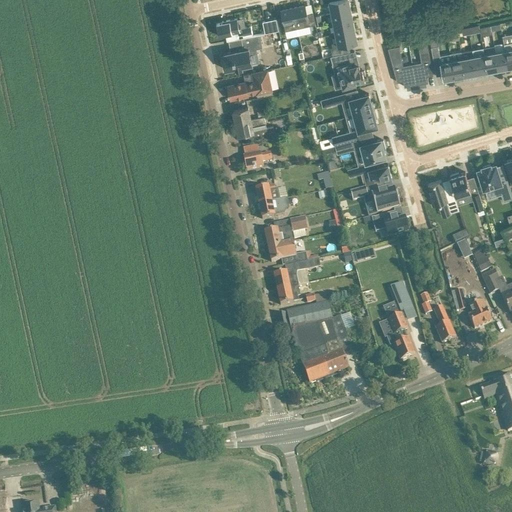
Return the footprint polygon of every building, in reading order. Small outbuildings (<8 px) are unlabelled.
[(328,0),(329,0),(332,12),(350,8),(348,0),(320,0),(321,2),(328,0)] [(305,4),(293,7),(298,27),(316,23),(313,12),(307,13),(305,4)] [(298,27),(293,7),(281,9),(285,30),(298,27)] [(334,22),(353,19),(351,8),(332,12),(334,22)] [(229,40),(241,37),(253,35),(251,26),(251,25),(239,28),(238,28),(236,18),(226,20),(226,21),(223,22),(223,20),(222,21),(222,22),(216,23),(218,33),(219,36),(225,34),(227,40),(229,40)] [(277,18),(263,21),(265,33),(279,30),(277,18)] [(334,22),(336,33),(355,29),(353,19),(334,22)] [(469,34),(478,32),(476,25),(468,27),(469,34)] [(480,27),(480,31),(481,36),(489,34),(488,25),(480,27)] [(355,29),(336,33),(338,45),(357,41),(355,29)] [(450,41),(459,39),(457,32),(449,33),(450,41)] [(262,47),(260,34),(253,35),(241,37),(243,46),(245,45),(245,48),(223,53),(224,60),(223,61),(224,68),(226,67),(226,69),(236,67),(236,69),(243,68),(242,66),(252,64),(249,49),(262,47)] [(421,61),(412,63),(416,84),(417,84),(417,83),(423,82),(428,81),(427,75),(433,74),(427,40),(418,41),(421,61)] [(431,45),(434,60),(441,59),(438,44),(431,45)] [(400,45),(388,47),(397,81),(403,80),(404,86),(409,85),(415,84),(416,84),(412,63),(403,64),(400,45)] [(340,47),(331,49),(332,55),(341,53),(340,47)] [(474,55),(473,55),(476,72),(487,70),(484,53),(482,47),(472,49),(474,55)] [(509,66),(505,49),(494,51),(498,68),(509,66)] [(487,70),(498,68),(494,51),(484,53),(487,70)] [(348,52),(331,55),(333,64),(335,74),(332,75),(336,88),(343,86),(355,83),(355,81),(365,79),(364,76),(366,76),(364,70),(363,70),(362,68),(360,69),(359,64),(357,64),(357,63),(351,65),(348,52)] [(465,74),(476,72),(473,55),(462,57),(465,74)] [(462,57),(451,59),(454,76),(465,74),(462,57)] [(443,79),(454,76),(451,59),(440,61),(443,79)] [(245,81),(238,83),(228,85),(231,98),(241,96),(243,95),(248,94),(256,92),(256,93),(272,90),(268,69),(244,74),(245,81)] [(321,99),(323,105),(347,99),(345,92),(321,99)] [(371,101),(369,93),(349,98),(354,114),(375,109),(372,101),(371,101)] [(236,122),(251,119),(249,107),(243,108),(233,110),(236,122)] [(358,131),(378,126),(375,117),(377,117),(375,109),(354,114),(358,131)] [(253,126),(266,123),(264,116),(259,117),(236,122),(239,134),(254,131),(253,126)] [(332,136),(335,145),(352,140),(358,138),(356,129),(332,136)] [(366,162),(386,156),(384,149),(386,148),(384,140),(382,140),(381,138),(356,145),(358,152),(363,151),(366,162)] [(352,140),(335,145),(337,153),(354,149),(352,140)] [(261,154),(244,158),(246,171),(264,167),(263,162),(271,160),(270,154),(261,156),(261,154)] [(335,161),(328,162),(330,172),(338,170),(335,161)] [(348,168),(350,175),(367,170),(365,163),(348,168)] [(369,168),(373,185),(392,180),(388,163),(369,168)] [(496,191),(500,190),(504,201),(511,198),(511,193),(506,175),(500,177),(496,164),(491,165),(490,164),(483,166),(483,168),(478,169),(479,171),(477,172),(479,180),(481,179),(484,188),(485,187),(486,191),(495,188),(496,191)] [(458,172),(450,174),(451,176),(449,176),(452,186),(456,197),(472,192),(465,171),(459,173),(458,172)] [(328,173),(317,176),(318,182),(323,181),(325,190),(332,189),(328,173)] [(428,181),(431,192),(429,193),(432,203),(446,199),(449,210),(459,207),(458,204),(456,197),(452,186),(444,188),(442,181),(441,177),(428,181)] [(269,187),(256,190),(259,205),(278,201),(281,200),(278,189),(275,189),(275,186),(269,187)] [(366,188),(350,192),(353,201),(368,197),(366,188)] [(379,193),(372,195),(377,214),(400,208),(398,198),(399,197),(397,191),(396,191),(395,189),(386,191),(379,193)] [(476,209),(484,207),(479,192),(472,195),(476,209)] [(278,201),(259,205),(263,220),(272,218),(275,217),(281,215),(284,215),(281,200),(278,201)] [(395,213),(374,218),(376,225),(384,223),(386,230),(388,238),(409,232),(405,219),(404,220),(398,221),(395,213)] [(291,227),(293,233),(307,230),(304,217),(286,221),(287,228),(291,227)] [(292,233),(293,233),(291,227),(287,228),(265,232),(268,247),(294,242),(292,233)] [(455,245),(466,240),(468,238),(465,231),(452,238),(455,245)] [(505,237),(494,241),(496,247),(507,242),(505,237)] [(457,245),(459,250),(467,246),(465,241),(457,245)] [(296,251),(294,242),(268,247),(272,262),(277,261),(284,260),(294,258),(297,257),(297,256),(294,257),(293,252),(296,251)] [(472,256),(481,273),(491,268),(483,250),(472,256)] [(363,252),(354,255),(357,263),(366,261),(363,252)] [(350,253),(344,255),(345,263),(352,262),(350,253)] [(297,257),(294,258),(295,265),(296,264),(308,262),(306,254),(297,256),(297,257)] [(296,264),(298,273),(320,268),(318,260),(308,262),(296,264)] [(277,291),(289,289),(298,287),(298,286),(299,286),(295,271),(274,275),(277,291)] [(483,276),(482,277),(490,295),(499,291),(504,300),(505,304),(510,313),(511,311),(511,295),(511,296),(509,291),(503,279),(499,280),(495,271),(493,272),(483,276)] [(408,330),(402,315),(401,315),(399,312),(413,307),(403,283),(389,288),(398,310),(393,312),(395,317),(388,320),(388,321),(379,325),(385,339),(387,338),(391,347),(395,345),(401,361),(416,355),(415,355),(413,355),(411,350),(413,349),(409,339),(408,339),(405,331),(408,330)] [(281,306),(290,303),(293,303),(299,301),(298,297),(300,297),(298,287),(289,289),(277,291),(281,306)] [(459,312),(467,310),(462,290),(454,292),(459,312)] [(456,313),(459,312),(454,292),(451,293),(456,313)] [(316,302),(317,305),(327,303),(325,294),(315,297),(316,302)] [(426,315),(432,312),(429,304),(431,303),(427,294),(420,297),(424,305),(422,306),(426,315)] [(316,302),(315,297),(314,295),(306,297),(307,303),(316,302)] [(492,321),(488,312),(486,308),(483,301),(481,302),(480,299),(469,303),(471,307),(469,308),(472,314),(468,316),(470,320),(475,329),(492,321)] [(317,305),(308,307),(287,312),(291,329),(292,334),(290,337),(294,339),(292,343),(296,345),(294,348),(297,350),(310,384),(349,369),(336,334),(328,303),(317,305)] [(449,323),(442,307),(434,311),(441,326),(436,328),(442,344),(456,338),(449,322),(449,323)] [(280,328),(288,326),(285,313),(278,315),(280,328)] [(491,384),(480,388),(484,399),(495,395),(508,432),(511,430),(511,375),(491,383),(491,384)] [(495,467),(495,453),(480,453),(481,467),(495,467)]
